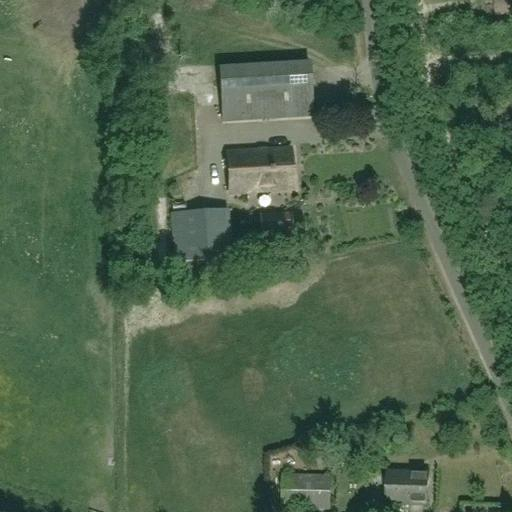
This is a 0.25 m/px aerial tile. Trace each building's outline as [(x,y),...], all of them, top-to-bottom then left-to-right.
[(511,0),(500,0),(502,15),(511,14),(511,0)] [(223,122),(313,116),(309,66),(219,72),(223,122)] [(294,189),(291,149),(227,153),(230,193),(294,189)] [(218,260),(214,211),(171,214),(175,263),(218,260)] [(291,230),(290,214),(259,215),(260,232),(291,230)] [(429,505),(430,473),(388,472),(387,504),(429,505)] [(282,509),(330,510),(331,477),(283,476),(282,509)]
